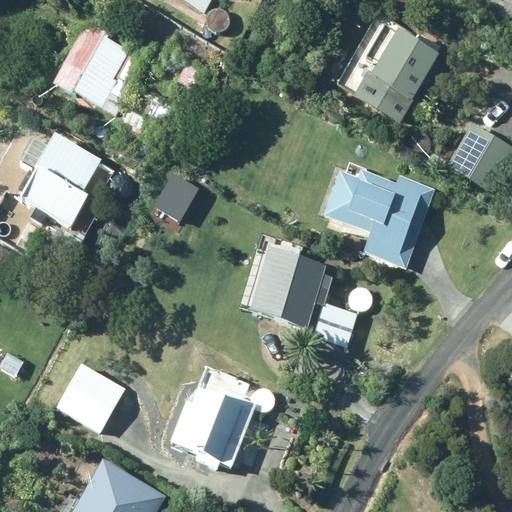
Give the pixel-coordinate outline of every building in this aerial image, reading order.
[(180,0),(204,13),(210,0),(180,0)] [(86,23),(53,82),(115,117),(150,53),(126,40),(123,46),(108,37),(109,36),(86,23)] [(438,55),(397,31),(370,75),(367,74),(354,96),(399,124),(413,102),(410,100),(438,55)] [(177,81),(194,92),(205,73),(188,63),(177,81)] [(118,126),(143,138),(150,121),(125,110),(118,126)] [(511,148),(472,124),(447,165),(492,192),(511,159),(511,148)] [(70,227),(87,196),(80,191),(91,171),(73,161),(80,149),(55,135),(20,198),(70,227)] [(362,257),(407,272),(434,189),(396,177),(393,185),(359,173),(356,182),(335,175),(320,221),(369,237),(362,257)] [(305,329),(319,288),(328,291),(332,278),(323,275),(325,268),(269,249),(249,310),(305,329)] [(356,321),(359,322),(362,322),(365,321),(368,320),(370,318),(373,316),(374,314),(376,311),(377,308),(377,305),(377,302),(376,299),(375,296),(373,294),(371,292),(369,290),(366,288),(363,287),(360,287),(357,287),(355,288),(352,289),(349,290),(347,292),(345,295),(344,298),(343,300),(342,303),(342,306),(343,309),(344,312),(346,315),(348,317),(350,319),(353,320),(356,321)] [(24,363),(7,353),(0,365),(0,368),(15,377),(24,363)] [(100,433),(124,390),(82,366),(58,410),(100,433)] [(187,402),(171,443),(197,454),(194,461),(217,470),(220,462),(232,467),(255,405),(225,394),(224,398),(197,387),(191,404),(187,402)] [(102,460),(72,511),(155,511),(165,496),(102,460)]
